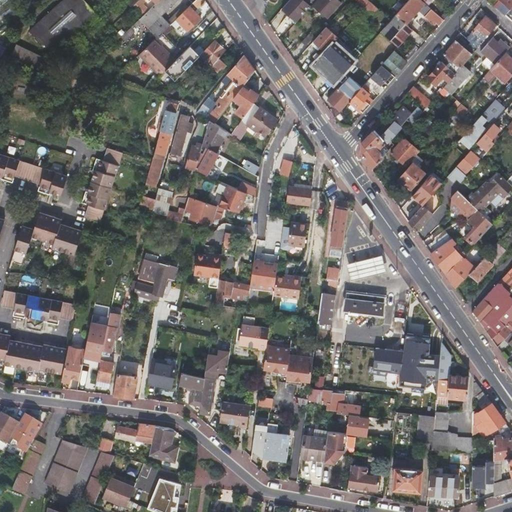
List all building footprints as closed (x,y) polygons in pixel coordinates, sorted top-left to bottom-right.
[(39,42),(54,49),(94,13),(82,0),(62,0),(29,31),(39,42)] [(124,0),(122,2),(129,9),(135,3),(139,0),(138,0),(124,0)] [(140,18),(142,21),(158,37),(162,33),(170,25),(161,15),(176,0),(158,0),(157,1),(155,3),(140,18)] [(309,6),(302,0),(288,0),(282,8),(296,21),(309,6)] [(316,0),(312,5),(319,11),(321,13),(327,18),(341,3),(337,0),(316,0)] [(421,0),(420,0),(408,0),(395,15),(404,23),(406,24),(417,10),(424,16),(425,15),(434,22),(439,16),(432,10),(421,0)] [(507,7),(499,0),(498,0),(495,4),(506,13),(510,9),(507,7)] [(510,9),(511,7),(511,0),(499,0),(507,7),(510,9)] [(375,13),(378,9),(369,1),(365,6),(372,13),(373,11),(375,13)] [(189,6),(176,19),(181,23),(188,31),(200,18),(189,6)] [(404,23),(395,15),(390,20),(380,32),(391,42),(397,47),(407,35),(399,28),(404,23)] [(477,48),(496,26),(485,16),(465,38),(470,42),(477,48)] [(140,18),(130,28),(133,31),(138,25),(142,21),(140,18)] [(176,19),(172,23),(177,27),(181,23),(176,19)] [(406,24),(404,23),(399,28),(407,35),(412,30),(406,24)] [(313,41),(316,37),(310,32),(302,42),(307,47),(313,41)] [(319,34),(316,37),(313,41),(307,47),(302,53),(309,60),(326,40),(321,36),(319,34)] [(506,50),(509,47),(500,39),(497,43),(491,37),(479,51),(494,64),(506,50)] [(174,61),(171,65),(175,69),(182,63),(183,64),(189,58),(202,45),(196,39),(174,61)] [(214,40),(200,55),(212,66),(219,58),(225,51),(214,40)] [(462,65),(477,48),(470,42),(467,45),(466,45),(463,47),(455,40),(443,55),(444,56),(443,58),(447,62),(450,65),(448,67),(455,73),(462,65)] [(154,41),(139,55),(159,76),(171,65),(174,61),(154,41)] [(397,47),(391,42),(388,44),(394,50),(397,47)] [(10,59),(40,73),(46,60),(16,45),(10,59)] [(414,46),(402,59),(406,63),(418,50),(414,46)] [(508,53),(506,50),(494,64),(480,80),(482,82),(484,80),(488,83),(497,73),(506,81),(511,74),(511,59),(506,55),(508,53)] [(393,51),(381,65),(384,68),(394,77),(406,63),(402,59),(393,51)] [(210,98),(198,113),(205,118),(211,122),(215,124),(216,125),(221,117),(227,109),(234,99),(242,87),(254,70),(243,55),(228,74),(232,78),(234,80),(229,87),(217,105),(219,107),(211,118),(205,113),(213,102),(214,101),(210,98)] [(212,66),(221,73),(227,65),(226,64),(220,59),(219,58),(212,66)] [(447,82),(455,73),(448,67),(445,64),(441,61),(440,62),(438,65),(426,78),(435,85),(439,81),(442,77),(444,79),(447,82)] [(370,77),(365,83),(367,86),(378,95),(384,89),(379,84),(382,80),(387,84),(394,77),(384,68),(381,65),(370,77)] [(470,72),(462,65),(455,73),(447,82),(442,88),(446,91),(450,94),(457,87),(458,88),(469,76),(467,75),(470,72)] [(340,112),(349,101),(361,87),(349,77),(339,88),(338,88),(327,100),(340,112)] [(349,101),(362,113),(369,104),(364,100),(367,96),(369,94),(364,90),(367,86),(365,83),(361,87),(349,101)] [(430,101),(412,85),(407,91),(426,107),(430,101)] [(249,92),(242,87),(234,99),(238,102),(236,105),(241,108),(243,104),(251,109),(254,104),(258,96),(250,90),(249,92)] [(364,100),(369,104),(372,101),(367,96),(364,100)] [(141,196),(151,199),(177,105),(168,102),(163,119),(160,118),(159,122),(162,123),(159,134),(141,195),(141,196)] [(217,105),(213,102),(205,113),(211,118),(219,107),(217,105)] [(467,108),(460,103),(452,112),(459,118),(467,108)] [(254,104),(251,109),(243,122),(256,132),(254,135),(258,137),(262,133),(266,136),(276,121),(261,109),(260,109),(254,104)] [(386,124),(379,132),(381,134),(382,134),(389,140),(393,136),(401,127),(399,126),(405,119),(411,113),(402,105),(397,112),(395,110),(390,116),(392,117),(386,125),(386,124)] [(414,120),(416,118),(416,117),(420,112),(415,107),(411,113),(405,119),(411,124),(413,121),(414,120)] [(221,117),(216,125),(220,128),(227,133),(234,138),(240,127),(229,119),(233,113),(227,109),(221,117)] [(173,139),(168,155),(177,158),(184,134),(188,135),(191,126),(185,124),(186,118),(180,115),(173,139)] [(481,125),(476,121),(470,128),(467,132),(468,133),(456,147),(463,153),(480,134),(477,130),(481,125)] [(243,122),(240,127),(234,138),(240,142),(247,129),(254,135),(256,132),(243,122)] [(206,139),(203,147),(210,151),(217,154),(227,133),(220,128),(212,143),(206,139)] [(379,136),(373,130),(371,132),(361,143),(360,154),(363,157),(371,169),(383,156),(393,144),(389,140),(382,134),(381,134),(379,136)] [(493,137),(486,131),(477,141),(482,146),(487,139),(489,141),(493,137)] [(405,166),(418,151),(403,137),(390,152),(405,166)] [(186,168),(196,172),(196,170),(203,147),(197,144),(196,147),(193,146),(186,168)] [(203,147),(196,170),(199,171),(210,151),(203,147)] [(99,222),(102,215),(103,210),(107,198),(111,188),(114,178),(118,166),(120,161),(123,153),(107,148),(102,161),(95,158),(92,170),(94,171),(91,181),(88,192),(85,191),(81,202),(88,205),(83,217),(94,221),(99,222)] [(463,158),(455,166),(457,168),(459,166),(467,172),(478,159),(477,158),(482,152),(478,148),(473,155),(469,151),(463,158)] [(217,154),(210,151),(199,171),(207,176),(213,166),(219,155),(217,154)] [(61,195),(67,174),(57,171),(45,167),(42,166),(32,163),(23,160),(20,159),(8,155),(0,152),(0,175),(1,176),(1,178),(12,181),(14,175),(27,179),(40,183),(38,190),(49,193),(50,191),(61,195)] [(226,159),(219,155),(213,166),(220,169),(226,159)] [(244,169),(257,176),(261,168),(249,161),(244,169)] [(289,170),(291,163),(283,161),(279,173),(288,176),(289,170)] [(397,179),(410,190),(424,173),(412,162),(397,179)] [(457,168),(455,166),(447,176),(453,182),(456,179),(460,182),(466,176),(457,168)] [(511,186),(505,180),(496,171),(488,179),(488,182),(484,186),(481,186),(474,194),(472,192),(466,198),(477,209),(485,217),(487,215),(491,211),(485,205),(498,192),(502,197),(511,186)] [(220,183),(211,205),(216,206),(219,197),(224,199),(229,187),(220,183)] [(239,191),(256,198),(258,190),(242,183),(239,191)] [(287,186),(285,202),(295,203),(298,184),(295,183),(294,187),(287,186)] [(311,186),(298,184),(295,203),(309,206),(311,186)] [(217,207),(223,209),(238,214),(242,206),(245,206),(246,204),(255,204),(256,198),(239,191),(229,187),(224,199),(219,197),(216,206),(217,207)] [(477,209),(466,198),(457,190),(451,196),(458,202),(467,211),(465,212),(469,216),(477,209)] [(155,202),(155,200),(151,199),(141,196),(141,197),(140,198),(138,207),(137,208),(137,211),(151,216),(155,202)] [(181,221),(204,228),(209,230),(209,229),(210,226),(213,217),(217,207),(216,206),(211,205),(188,197),(181,221)] [(347,202),(346,202),(336,201),(336,202),(334,217),(334,218),(338,218),(337,224),(333,223),(331,239),(329,248),(329,251),(340,253),(341,250),(341,245),(342,238),(347,202)] [(424,202),(408,221),(415,232),(432,214),(426,209),(429,206),(424,202)] [(467,211),(458,202),(456,203),(465,212),(467,211)] [(217,207),(213,217),(220,219),(223,209),(217,207)] [(477,209),(469,216),(485,232),(492,224),(485,217),(477,209)] [(51,247),(62,251),(73,254),(81,230),(70,226),(59,223),(60,218),(50,215),(38,211),(33,228),(21,224),(13,249),(25,253),(30,235),(42,239),(53,243),(51,247)] [(492,224),(494,222),(487,215),(485,217),(492,224)] [(289,227),(282,226),(279,248),(287,249),(294,245),(303,247),(306,224),(290,222),(289,227)] [(229,247),(232,234),(224,233),(222,246),(229,247)] [(447,241),(430,253),(445,274),(461,257),(451,243),(455,240),(453,237),(447,241)] [(474,268),(468,274),(476,281),(492,264),(489,262),(502,248),(497,242),(484,257),(474,268)] [(256,287),(273,289),(275,276),(278,253),(261,250),(256,287)] [(469,263),(474,268),(484,257),(479,252),(469,263)] [(156,256),(155,256),(144,253),(142,259),(153,262),(155,262),(156,256)] [(193,274),(217,278),(221,257),(211,255),(211,257),(195,255),(193,274)] [(384,272),(380,256),(347,264),(351,280),(384,272)] [(445,274),(455,288),(468,274),(474,268),(469,263),(462,256),(461,257),(445,274)] [(143,297),(156,301),(158,301),(159,296),(162,297),(166,278),(172,279),(175,266),(167,264),(167,265),(155,262),(153,262),(142,259),(138,279),(147,281),(154,283),(153,288),(146,286),(132,283),(129,293),(131,294),(143,297)] [(328,279),(336,280),(338,271),(329,270),(328,279)] [(511,277),(507,272),(497,284),(501,284),(504,289),(511,296),(511,295),(511,277)] [(272,295),(283,296),(286,278),(283,277),(275,276),(273,289),(272,295)] [(286,278),(283,296),(297,298),(300,279),(286,278)] [(330,287),(335,288),(336,280),(328,279),(327,284),(330,287)] [(214,305),(222,306),(224,297),(237,299),(239,293),(248,295),(249,287),(217,281),(214,305)] [(472,312),(497,347),(505,338),(511,330),(511,296),(504,289),(501,284),(497,284),(472,312)] [(57,324),(59,317),(72,319),(75,304),(65,302),(62,301),(50,299),(39,296),(27,294),(15,292),(3,289),(0,301),(0,305),(12,308),(11,315),(23,317),(24,315),(35,317),(46,319),(45,321),(57,324)] [(317,321),(326,323),(330,294),(321,292),(317,321)] [(346,292),(343,311),(381,316),(383,304),(384,304),(385,296),(368,294),(368,295),(346,292)] [(101,354),(104,355),(108,356),(114,327),(117,328),(119,314),(109,312),(109,313),(109,316),(107,325),(107,326),(102,347),(101,353),(101,354)] [(91,318),(90,321),(90,322),(85,349),(84,350),(84,351),(83,356),(90,358),(100,360),(101,354),(101,353),(102,347),(107,326),(107,325),(104,324),(100,323),(101,320),(91,318)] [(317,321),(316,330),(325,331),(326,323),(317,321)] [(257,350),(265,351),(266,345),(268,328),(240,324),(237,345),(257,348),(257,350)] [(202,346),(203,336),(176,330),(174,339),(202,346)] [(0,359),(4,360),(9,340),(10,335),(0,333),(0,359)] [(426,382),(437,383),(440,354),(429,353),(430,338),(405,334),(403,351),(375,348),(372,370),(400,374),(399,385),(425,388),(426,382)] [(9,340),(4,360),(4,364),(16,367),(27,369),(38,371),(38,369),(43,345),(32,343),(20,342),(9,340)] [(437,383),(436,401),(443,402),(444,397),(448,397),(467,399),(468,377),(449,375),(450,367),(450,362),(451,356),(441,342),(440,354),(437,383)] [(43,345),(38,369),(50,371),(62,373),(66,348),(55,346),(43,344),(43,345)] [(264,357),(262,369),(271,371),(278,372),(278,375),(286,377),(289,354),(290,349),(266,345),(265,351),(264,357)] [(85,349),(68,346),(65,361),(61,381),(69,382),(70,378),(78,379),(79,378),(82,364),(83,356),(84,351),(84,350),(85,349)] [(225,374),(227,365),(228,353),(221,352),(219,361),(206,359),(204,378),(200,406),(199,413),(209,414),(210,408),(210,402),(214,379),(217,379),(218,373),(225,374)] [(98,367),(96,379),(97,379),(108,382),(110,382),(113,362),(105,361),(105,359),(103,358),(104,355),(101,354),(100,360),(98,367)] [(286,377),(285,383),(293,384),(293,381),(296,381),(299,356),(289,354),(286,377)] [(90,358),(83,356),(82,364),(89,366),(90,358)] [(166,360),(152,358),(150,367),(175,372),(177,357),(167,356),(166,360)] [(296,381),(301,382),(309,383),(312,358),(299,356),(296,381)] [(206,359),(199,357),(196,376),(204,378),(206,359)] [(150,367),(148,385),(173,389),(175,372),(150,367)] [(188,403),(200,406),(204,378),(196,376),(180,373),(178,384),(186,386),(186,389),(190,390),(188,403)] [(113,395),(133,398),(137,377),(116,374),(113,395)] [(108,382),(97,379),(95,385),(107,388),(108,382)] [(472,411),(472,413),(473,413),(473,435),(484,435),(490,431),(493,430),(495,428),(500,435),(509,429),(476,382),(473,382),(473,396),(482,409),(475,413),(475,411),(472,411)] [(308,389),(307,399),(321,401),(322,390),(308,389)] [(322,389),(322,390),(321,401),(321,402),(327,403),(326,410),(336,412),(336,413),(348,415),(359,417),(360,407),(341,404),(343,394),(339,393),(339,391),(337,391),(322,389)] [(258,397),(257,405),(271,407),(272,399),(258,397)] [(218,422),(230,423),(233,403),(221,401),(218,422)] [(238,426),(246,427),(249,405),(233,403),(230,423),(234,424),(238,425),(238,426)] [(431,449),(472,453),(472,439),(457,437),(447,433),(446,433),(448,413),(435,412),(435,415),(434,416),(433,436),(431,449)] [(0,445),(0,450),(3,452),(9,441),(11,438),(19,424),(0,413),(0,443),(1,444),(0,445)] [(417,434),(433,436),(434,416),(419,414),(417,434)] [(41,424),(24,415),(19,424),(11,438),(13,439),(19,442),(17,447),(27,453),(34,440),(32,439),(38,429),(39,429),(39,428),(41,424)] [(346,434),(347,435),(366,437),(368,418),(359,417),(348,415),(346,434)] [(254,425),(251,450),(257,451),(256,453),(262,454),(262,457),(263,457),(266,432),(268,423),(267,423),(266,427),(254,425)] [(266,432),(263,457),(286,460),(289,435),(271,433),(272,424),(268,423),(266,432)] [(155,426),(139,424),(137,431),(113,426),(111,433),(115,434),(115,437),(135,441),(136,438),(147,439),(147,436),(153,437),(155,426)] [(173,428),(155,426),(153,437),(152,442),(177,448),(177,447),(171,446),(174,429),(173,428)] [(313,437),(326,438),(327,432),(317,430),(314,430),(313,437)] [(326,438),(323,461),(323,462),(332,463),(333,463),(344,449),(344,447),(345,447),(347,435),(346,434),(339,433),(327,432),(326,438)] [(302,435),(299,458),(323,461),(326,438),(313,437),(302,435)] [(507,460),(511,458),(511,442),(511,438),(502,439),(501,437),(501,435),(494,436),(494,438),(494,439),(494,447),(494,461),(494,462),(501,460),(507,460)] [(100,436),(96,449),(108,453),(112,441),(100,436)] [(62,440),(55,458),(67,463),(79,468),(87,448),(75,444),(62,440)] [(35,441),(28,454),(40,459),(46,446),(35,441)] [(177,448),(152,442),(149,456),(174,461),(177,450),(177,448)] [(101,452),(93,473),(105,478),(114,456),(101,452)] [(40,459),(28,454),(11,490),(23,496),(40,459)] [(67,463),(55,458),(44,484),(56,489),(68,494),(79,468),(67,463)] [(485,483),(494,483),(494,477),(494,462),(494,461),(485,461),(485,466),(472,466),(472,487),(485,488),(485,483)] [(350,465),(347,486),(377,490),(379,476),(366,475),(367,467),(350,465)] [(391,489),(420,492),(422,470),(394,467),(391,489)] [(429,471),(427,495),(456,497),(458,478),(432,475),(433,472),(429,471)] [(105,478),(93,473),(82,500),(94,504),(105,478)] [(111,475),(109,480),(122,485),(133,490),(135,485),(124,480),(111,475)] [(494,483),(494,497),(511,491),(511,484),(510,479),(501,481),(494,483)] [(122,485),(109,480),(104,492),(102,498),(107,500),(114,503),(121,506),(126,508),(128,502),(133,490),(122,485)]
